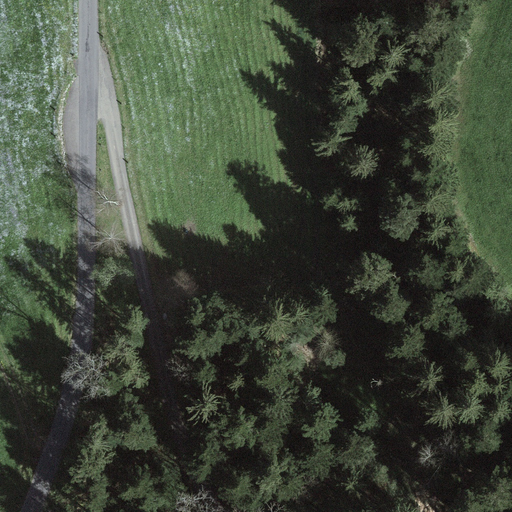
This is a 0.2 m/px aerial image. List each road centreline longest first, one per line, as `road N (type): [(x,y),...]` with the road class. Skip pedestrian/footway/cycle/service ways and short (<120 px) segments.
road 1 (unclassified): [(88,0),(83,324),(61,426),(28,511)]
road 2 (track): [(89,30),(176,427),(218,511)]
